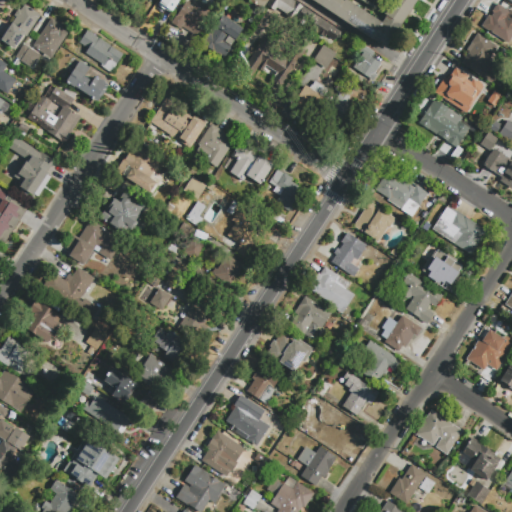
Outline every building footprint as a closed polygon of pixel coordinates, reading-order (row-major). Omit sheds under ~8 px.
[(170,13),(178,0),(159,0),(157,5),(170,13)] [(196,0),(212,11),(207,18),(204,17),(196,29),(201,33),(198,38),(181,27),(179,29),(171,24),(185,2),(192,7),(196,0)] [(268,0),(263,10),(250,2),(251,0),(268,0)] [(274,11),(266,6),(269,0),(293,0),(303,6),(294,20),(286,15),(286,14),(276,8),(274,11)] [(310,0),(345,0),(380,23),(385,16),(382,14),(391,0),(415,0),(385,47),(372,38),(371,40),(310,0)] [(381,0),(374,11),(359,1),(360,0),(381,0)] [(493,11),(498,3),(510,11),(511,9),(511,38),(508,44),(482,27),(490,15),(492,16),(494,12),(493,11)] [(14,51),(2,43),(17,20),(14,18),(19,11),(22,13),(25,8),(41,19),(27,39),(24,37),(14,51)] [(307,29),(296,22),(305,9),(316,16),(307,29)] [(222,17),(224,18),(225,17),(229,19),(228,21),(242,30),(223,58),(200,43),(211,27),(214,28),(222,17)] [(344,34),(340,40),(336,38),(334,40),(326,35),(324,38),(312,30),(320,18),(344,34)] [(52,21),(63,29),(62,32),(69,36),(52,61),(40,53),(38,56),(42,58),(36,67),(38,69),(35,74),(30,71),(31,71),(21,64),(17,70),(11,66),(24,47),(33,52),(35,48),(34,48),(52,21)] [(80,45),(88,34),(123,57),(111,76),(101,69),(102,67),(86,56),(89,51),(80,45)] [(476,75),(463,66),(470,55),(468,53),(479,36),(498,49),(489,64),(485,62),(476,75)] [(278,90),(269,84),(275,75),(264,67),(260,72),(257,70),(251,78),(241,71),(262,39),(271,46),(269,49),(284,59),(291,49),(301,56),(278,90)] [(362,44),(374,53),(371,58),(381,64),(374,73),(377,75),(373,81),(353,68),(362,53),(358,50),(362,44)] [(336,54),(326,69),(313,60),(323,46),(336,54)] [(0,62),(8,68),(4,74),(17,83),(8,97),(0,91),(0,62)] [(80,64),(90,70),(85,78),(93,84),(96,80),(99,82),(100,81),(102,83),(102,82),(110,88),(107,93),(104,99),(102,98),(98,104),(76,89),(75,90),(66,85),(80,64)] [(441,94),(455,71),(463,76),(464,74),(483,86),(482,88),(488,92),(484,97),(478,93),(473,101),(476,103),(468,116),(456,108),(457,105),(441,94)] [(336,131),(327,125),(329,122),(326,120),(338,101),(337,101),(340,96),(335,93),(342,82),(350,87),(347,91),(354,96),(350,102),(357,107),(341,130),(338,128),(336,131)] [(317,84),(329,92),(312,118),(294,106),(306,89),(310,92),(313,88),(314,89),(317,84)] [(68,91),(77,97),(74,102),(75,103),(69,113),(82,121),(64,148),(52,139),(55,135),(53,133),(55,129),(47,124),(43,130),(28,121),(43,98),(49,102),(56,90),(65,96),(68,91)] [(8,104),(0,98),(0,111),(2,113),(8,104)] [(468,134),(457,150),(420,126),(435,103),(463,121),(460,126),(463,127),(461,130),(468,134)] [(207,120),(188,150),(150,125),(157,115),(163,118),(172,104),(188,114),(187,116),(193,120),(198,114),(207,120)] [(511,144),(498,135),(508,120),(511,122),(511,144)] [(22,125),(30,130),(26,136),(18,131),(22,125)] [(236,142),(233,147),(217,170),(196,156),(200,149),(199,148),(213,127),(233,140),(236,142)] [(16,138),(54,163),(48,173),(47,176),(51,179),(38,199),(34,196),(33,197),(29,195),(27,198),(19,193),(22,190),(18,187),(21,182),(14,178),(20,170),(21,171),(26,163),(28,164),(29,163),(9,150),(16,138)] [(244,184),(233,177),(231,175),(233,172),(239,163),(234,160),(238,155),(236,154),(241,145),(260,158),(275,168),(262,188),(247,178),(244,184)] [(161,163),(148,182),(133,173),(135,170),(127,164),(138,147),(161,163)] [(485,164),(494,150),(511,161),(511,188),(500,181),(503,176),(485,164)] [(289,211),(275,203),(279,196),(273,192),(275,187),(269,183),(277,170),(292,178),(290,181),(298,186),(296,190),(301,192),(289,211)] [(417,188),(426,193),(417,206),(410,202),(403,214),(387,204),(390,201),(376,192),(389,170),(399,177),(398,179),(415,190),(417,188)] [(192,179),(207,189),(197,204),(182,194),(192,179)] [(157,204),(144,196),(152,183),(165,191),(157,204)] [(0,190),(27,209),(4,242),(0,238),(0,190)] [(129,235),(119,229),(117,232),(100,221),(114,200),(120,204),(126,195),(132,197),(139,201),(144,205),(146,209),(129,235)] [(198,230),(187,222),(199,204),(206,209),(200,219),(204,222),(198,230)] [(379,245),(355,229),(364,214),(362,213),(368,205),(380,213),(382,212),(397,221),(389,233),(388,231),(379,245)] [(233,223),(234,222),(238,216),(235,214),(238,210),(240,211),(243,207),(264,221),(263,223),(277,232),(270,243),(257,235),(252,243),(255,245),(251,251),(254,254),(248,262),(236,255),(241,247),(235,243),(228,239),(234,229),(237,225),(234,224),(233,223)] [(472,258),(434,232),(449,209),(456,214),(456,213),(488,234),(472,258)] [(123,244),(110,262),(99,255),(102,251),(97,248),(87,264),(72,253),(92,223),(123,244)] [(348,235),(368,248),(359,262),(362,264),(358,271),(360,272),(355,280),(332,265),(339,255),(336,253),(348,235)] [(196,263),(183,255),(192,240),(205,248),(196,263)] [(182,252),(174,264),(164,257),(172,245),(182,252)] [(462,269),(451,287),(445,283),(443,286),(440,284),(439,286),(436,284),(435,285),(427,280),(430,274),(427,271),(435,259),(433,258),(437,252),(462,269)] [(236,279),(235,281),(230,288),(212,277),(217,270),(219,272),(228,258),(235,262),(244,268),(240,275),(242,277),(239,281),(236,279)] [(174,292),(166,286),(169,281),(167,280),(176,267),(187,275),(179,287),(178,286),(174,292)] [(334,307),(324,300),(310,291),(320,276),(321,277),(326,270),(339,278),(335,285),(346,293),(347,292),(355,297),(354,300),(343,316),(333,309),(334,307)] [(80,303),(83,305),(86,302),(90,304),(98,310),(90,322),(65,305),(43,290),(53,275),(67,285),(73,277),(90,288),(80,303)] [(413,299),(412,298),(412,299),(411,301),(408,301),(404,299),(402,297),(402,294),(407,287),(405,286),(404,283),(408,277),(411,277),(443,298),(444,298),(436,309),(431,306),(427,312),(435,317),(428,327),(406,312),(414,300),(413,299)] [(197,304),(198,302),(211,284),(225,295),(220,302),(211,315),(197,304)] [(170,303),(162,313),(151,305),(153,303),(160,292),(172,300),(170,303)] [(305,300),(306,299),(309,300),(332,316),(323,331),(313,324),(304,338),(290,329),(298,317),(296,316),(305,300)] [(35,301),(37,303),(65,319),(48,348),(21,332),(32,314),(28,312),(30,305),(35,301)] [(170,328),(162,323),(170,310),(178,315),(170,328)] [(208,329),(205,334),(202,332),(195,342),(179,331),(193,310),(210,321),(205,328),(208,329)] [(397,324),(386,340),(381,337),(384,331),(381,329),(388,318),(397,324)] [(423,331),(418,339),(415,337),(407,349),(404,347),(400,354),(386,345),(403,318),(423,331)] [(98,354),(86,346),(97,331),(108,338),(98,354)] [(490,332),(505,342),(485,373),(468,362),(482,340),(484,341),(490,332)] [(155,333),(164,338),(167,334),(183,346),(177,355),(181,358),(177,367),(163,357),(164,355),(159,351),(158,354),(146,345),(155,333)] [(279,342),(284,334),(297,342),(298,341),(308,348),(302,355),(305,357),(294,373),(271,357),(280,343),(279,342)] [(10,340),(21,347),(20,349),(33,358),(29,364),(37,370),(32,377),(24,372),(21,377),(0,363),(0,353),(1,354),(10,340)] [(402,364),(395,374),(390,371),(380,386),(365,377),(372,365),(362,358),(371,343),(402,364)] [(162,382),(155,392),(134,376),(139,368),(141,369),(151,354),(168,366),(158,380),(162,382)] [(511,365),(511,388),(499,380),(510,364),(511,365)] [(253,381),(263,365),(283,377),(274,390),(276,392),(266,407),(248,394),(255,383),(253,381)] [(105,384),(113,371),(139,388),(133,397),(132,396),(126,404),(111,395),(114,390),(105,384)] [(0,400),(0,383),(6,373),(35,393),(21,415),(0,400)] [(357,418),(343,409),(352,395),(349,393),(351,391),(345,387),(348,383),(344,381),(348,374),(381,396),(374,407),(368,403),(357,418)] [(159,402),(151,415),(140,407),(148,395),(159,402)] [(131,422),(125,431),(122,429),(118,435),(104,425),(105,423),(97,417),(95,421),(83,414),(83,411),(82,409),(83,404),(86,402),(89,404),(94,396),(131,422)] [(235,408),(237,405),(240,400),(264,415),(260,422),(262,423),(252,440),(238,431),(227,424),(236,409),(235,408)] [(0,407),(8,413),(4,419),(0,417),(0,407)] [(432,414),(463,434),(448,458),(436,450),(442,441),(439,440),(434,448),(417,437),(432,414)] [(359,428),(354,436),(351,434),(343,447),(340,444),(336,451),(322,442),(339,415),(359,428)] [(28,441),(21,453),(8,445),(10,442),(8,440),(6,443),(0,439),(0,426),(2,423),(14,431),(12,435),(14,436),(16,433),(28,441)] [(225,478),(202,463),(208,455),(205,453),(218,434),(237,447),(228,460),(233,463),(229,470),(230,470),(225,478)] [(96,476),(88,488),(75,478),(74,480),(62,472),(69,462),(67,461),(74,450),(77,452),(88,436),(122,458),(105,482),(96,476)] [(463,455),(473,440),(483,447),(483,448),(496,457),(495,458),(501,462),(487,484),(471,473),(477,464),(463,455)] [(0,477),(0,449),(4,444),(17,452),(0,477)] [(316,488),(302,479),(308,469),(298,462),(306,449),(317,456),(321,449),(338,460),(330,472),(331,472),(325,481),(322,479),(316,488)] [(407,504),(390,493),(400,478),(402,480),(412,465),(427,474),(426,475),(419,486),(407,504)] [(222,486),(204,511),(195,511),(189,508),(176,500),(184,487),(196,495),(198,492),(183,482),(193,467),(222,486)] [(499,490),(511,469),(511,490),(510,489),(508,492),(507,494),(499,490)] [(426,478),(435,484),(428,495),(418,489),(426,478)] [(300,511),(280,511),(271,507),(285,486),(294,492),(298,485),(314,496),(305,510),(302,509),(300,511)] [(482,507),(468,498),(477,485),(491,493),(482,507)] [(59,493),(75,504),(70,511),(71,511),(45,511),(47,509),(48,510),(59,493)] [(401,511),(378,511),(379,511),(380,511),(382,511),(388,503),(401,511)]
